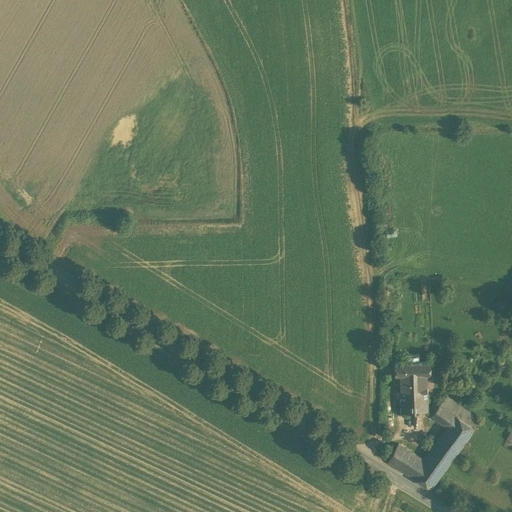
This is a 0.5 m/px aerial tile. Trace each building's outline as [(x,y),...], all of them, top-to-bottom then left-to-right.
[(406,354),(406,363),(420,362),(419,354),(406,354)] [(406,363),(396,363),(396,375),(400,375),(427,374),(431,374),(431,362),(420,362),(406,363)] [(427,374),(400,375),(401,391),(398,391),(398,398),(401,398),(428,397),(427,374)] [(446,396),(441,404),(456,415),(474,427),(480,420),(446,396)] [(428,411),(428,397),(401,398),(401,412),(428,411)] [(447,427),(456,415),(441,404),(432,415),(437,419),(447,427)] [(424,459),(412,476),(432,489),(475,428),(474,427),(456,415),(447,427),(443,433),(424,459)] [(443,433),(447,427),(437,419),(433,426),(443,433)] [(388,462),(412,476),(424,459),(399,444),(388,462)]
